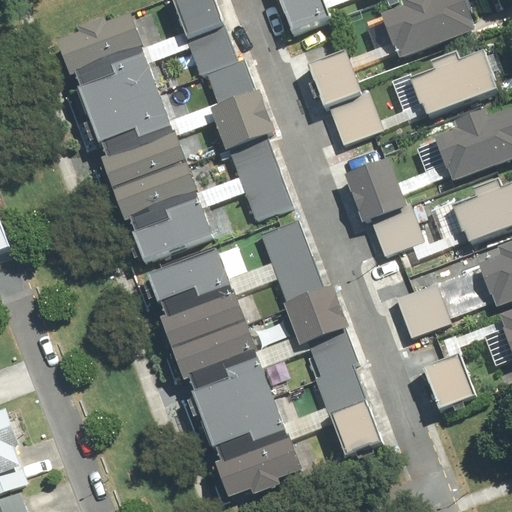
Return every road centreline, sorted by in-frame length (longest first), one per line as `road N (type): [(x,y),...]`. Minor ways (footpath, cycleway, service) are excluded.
road 1 (residential): [(249,0),(441,506)]
road 2 (residential): [(0,290),(16,295),(92,511)]
